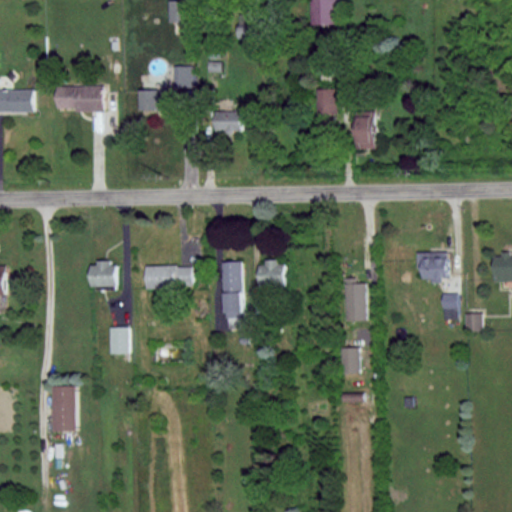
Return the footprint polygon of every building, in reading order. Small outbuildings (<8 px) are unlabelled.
[(169,0),(169,21),(185,21),(185,0),(169,0)] [(340,0),(312,0),(313,24),(341,23),(340,0)] [(240,39),(258,39),(258,13),(239,14),(240,39)] [(209,70),(221,71),(221,62),(209,62),(209,70)] [(175,65),(175,86),(193,86),(193,64),(175,65)] [(76,110),(106,110),(106,84),(57,85),(58,107),(76,107),(76,110)] [(317,88),(318,113),(338,113),(338,87),(317,88)] [(36,88),(0,88),(0,110),(37,110),(36,88)] [(141,89),(142,109),(175,109),(174,88),(141,89)] [(243,131),(243,110),(217,109),(217,130),(243,131)] [(377,147),(378,116),(359,115),(358,147),(377,147)] [(452,277),(452,251),(421,251),(421,261),(424,261),(424,280),(444,279),(444,277),(452,277)] [(511,253),(496,254),(496,281),(511,280),(511,253)] [(228,327),(244,326),(243,317),(247,317),(245,260),(226,261),(228,327)] [(262,261),(263,285),(289,285),(288,261),(262,261)] [(93,285),(119,285),(119,262),(93,262),(93,285)] [(0,293),(10,293),(10,264),(0,264),(0,293)] [(195,264),(148,265),(148,287),(195,286),(195,264)] [(368,282),(359,282),(359,277),(347,277),(349,320),(370,319),(368,282)] [(446,318),(462,318),(461,292),(445,292),(446,318)] [(485,312),(468,312),(468,330),(485,330),(485,312)] [(112,326),(113,352),(131,352),(131,326),(112,326)] [(362,346),(344,347),(344,373),(362,372),(362,346)] [(79,430),(79,384),(55,385),(56,430),(79,430)]
